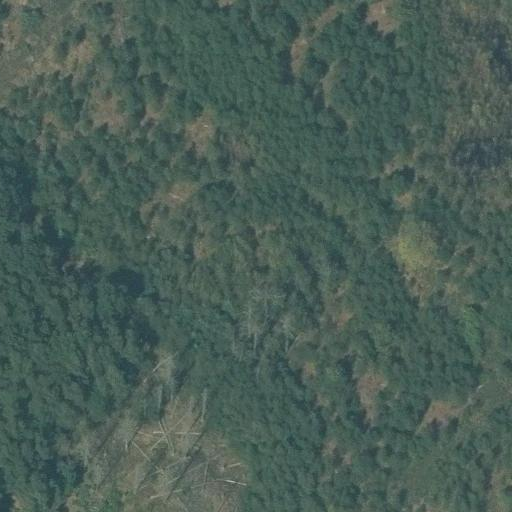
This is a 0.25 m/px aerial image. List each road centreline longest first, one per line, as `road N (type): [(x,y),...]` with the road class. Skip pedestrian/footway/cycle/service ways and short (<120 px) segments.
road 1 (track): [(383,511),(508,391)]
road 2 (track): [(93,0),(0,89)]
